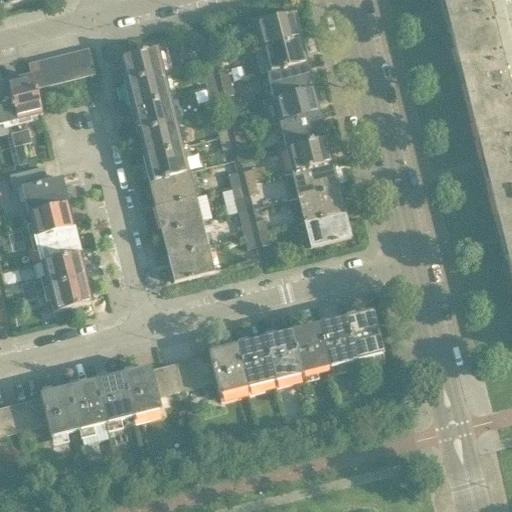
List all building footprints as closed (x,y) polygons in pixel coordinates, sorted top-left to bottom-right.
[(495,39),(485,0),(439,0),(452,50),(471,45),(495,39)] [(300,39),(294,16),(246,28),(252,52),(259,50),(259,49),(300,39)] [(216,35),(208,37),(211,48),(219,46),(216,35)] [(201,39),(193,41),(196,52),(204,50),(201,39)] [(306,64),(300,39),(259,49),(259,50),(265,74),(306,64)] [(511,107),(495,39),(471,45),(452,50),(471,126),(490,121),(511,115),(511,107)] [(117,60),(123,85),(163,75),(157,50),(117,60)] [(88,51),(74,55),(81,80),(94,77),(88,51)] [(74,55),(63,58),(69,83),(81,80),(74,55)] [(63,58),(52,60),(58,86),(69,83),(63,58)] [(52,60),(40,63),(46,88),(58,86),(52,60)] [(40,63),(28,66),(31,77),(30,77),(34,92),(35,91),(46,88),(40,63)] [(306,64),(265,74),(272,99),(312,89),(306,64)] [(225,72),(217,74),(220,86),(228,84),(225,72)] [(163,75),(123,85),(129,110),(170,100),(163,75)] [(202,77),(206,90),(213,88),(210,76),(202,77)] [(30,77),(6,83),(16,124),(41,117),(35,91),(34,92),(30,77)] [(6,83),(0,84),(0,127),(16,124),(6,83)] [(228,84),(220,86),(224,99),(231,97),(228,84)] [(213,88),(206,90),(209,102),(216,101),(213,88)] [(312,89),(272,99),(278,124),(318,114),(312,89)] [(170,100),(129,110),(135,134),(176,124),(170,100)] [(318,114),(278,124),(284,149),(325,139),(318,114)] [(511,115),(490,121),(471,126),(490,202),(509,198),(511,196),(511,115)] [(237,122),(230,123),(233,136),(240,134),(237,122)] [(176,124),(135,134),(142,160),(182,149),(176,124)] [(215,128),(218,140),(226,138),(223,126),(215,128)] [(27,132),(18,134),(21,147),(30,144),(27,132)] [(21,147),(18,134),(9,136),(12,149),(21,147)] [(240,134),(233,136),(236,148),(243,146),(240,134)] [(226,138),(218,140),(221,152),(229,150),(226,138)] [(325,139),(284,149),(290,174),(331,164),(325,139)] [(182,149),(142,160),(148,184),(188,174),(182,149)] [(331,164),(290,174),(297,198),(337,189),(331,164)] [(43,170),(9,178),(12,193),(21,191),(46,184),(46,183),(43,170)] [(250,172),(242,174),(245,186),(253,184),(250,172)] [(188,174),(148,184),(154,210),(194,199),(188,174)] [(227,177),(230,190),(238,188),(235,175),(227,177)] [(61,180),(46,183),(46,184),(21,191),(26,213),(67,203),(61,180)] [(253,184),(245,186),(248,198),(256,196),(253,184)] [(238,188),(230,190),(233,202),(241,200),(238,188)] [(337,189),(297,198),(303,224),(343,214),(337,189)] [(511,196),(509,198),(490,202),(509,278),(511,277),(511,196)] [(194,199),(154,210),(160,234),(201,224),(194,199)] [(67,203),(26,213),(32,238),(73,228),(67,203)] [(343,214),(303,224),(310,251),(350,241),(343,214)] [(262,221),(254,223),(257,236),(265,234),(262,221)] [(201,224),(160,234),(166,260),(207,249),(201,224)] [(240,228),(243,240),(251,238),(247,225),(240,228)] [(73,228),(32,238),(39,263),(79,253),(73,228)] [(7,236),(9,244),(21,241),(19,232),(7,236)] [(265,234),(257,236),(260,248),(268,246),(265,234)] [(251,238),(243,240),(246,252),(254,250),(251,238)] [(21,241),(9,244),(11,253),(24,249),(21,241)] [(207,249),(166,260),(173,285),(213,275),(207,249)] [(79,253),(39,263),(45,288),(86,278),(79,253)] [(86,278),(45,288),(52,315),(92,305),(86,278)] [(19,286),(21,294),(34,291),(32,283),(19,286)] [(34,291),(21,294),(23,302),(36,299),(34,291)] [(371,314),(343,321),(354,364),(382,357),(371,314)] [(343,321),(316,328),(327,371),(354,364),(343,321)] [(316,328),(289,334),(300,378),(327,371),(316,328)] [(289,334),(261,341),(272,385),(300,378),(289,334)] [(261,341),(235,348),(245,391),(272,385),(261,341)] [(208,357),(197,360),(203,387),(214,384),(218,398),(245,391),(235,348),(207,355),(208,357)] [(197,360),(184,363),(190,390),(203,387),(197,360)] [(184,363),(172,366),(179,393),(190,390),(184,363)] [(172,366),(161,369),(160,369),(166,396),(179,393),(172,366)] [(149,369),(121,376),(132,420),(160,413),(156,399),(166,396),(160,369),(149,372),(149,369)] [(121,376),(94,383),(105,427),(132,420),(121,376)] [(94,383),(67,390),(77,433),(105,427),(94,383)] [(40,400),(28,402),(35,430),(46,427),(50,440),(77,433),(67,390),(39,397),(40,400)] [(28,402),(16,405),(23,433),(35,430),(28,402)] [(16,405),(4,408),(11,436),(23,433),(16,405)] [(4,408),(0,409),(0,438),(11,436),(4,408)] [(103,464),(89,467),(91,475),(105,472),(103,464)]
